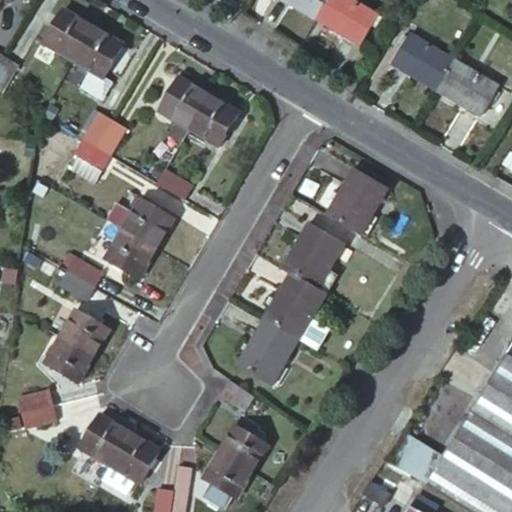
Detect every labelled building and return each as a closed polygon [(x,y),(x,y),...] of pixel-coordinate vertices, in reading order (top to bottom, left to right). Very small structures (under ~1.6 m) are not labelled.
[(284,0),(316,18),(327,0),(284,0)] [(327,0),(316,18),(361,45),(378,16),(351,0),(327,0)] [(44,43),(73,60),(93,28),(63,10),(44,43)] [(73,60),(104,78),(123,46),(93,28),(73,60)] [(393,65),(436,90),(453,60),(410,35),(393,65)] [(19,66),(2,56),(0,58),(0,91),(2,93),(19,66)] [(436,90),(481,117),(499,87),(453,60),(436,90)] [(188,128),(208,95),(177,77),(157,110),(176,121),(169,134),(180,141),(188,128)] [(188,128),(218,145),(238,112),(208,95),(188,128)] [(97,112),(81,139),(96,148),(112,120),(97,112)] [(126,128),(112,120),(96,148),(109,156),(126,128)] [(81,139),(73,152),(101,169),(109,156),(96,148),(81,139)] [(163,168),(154,182),(184,200),(192,185),(163,168)] [(352,168),(325,215),(358,234),(385,188),(352,168)] [(140,198),(122,229),(155,248),(173,217),(140,198)] [(290,274),(324,294),(338,269),(328,264),(341,243),(308,223),(281,268),(290,274)] [(122,229),(105,259),(137,279),(155,248),(122,229)] [(73,256),(65,270),(93,286),(102,273),(73,256)] [(65,270),(57,284),(85,300),(93,286),(65,270)] [(324,294),(290,274),(263,320),(297,339),(324,294)] [(74,309),(58,337),(92,356),(108,328),(74,309)] [(297,339),(263,320),(237,365),(270,385),(297,339)] [(58,337),(43,363),(77,383),(92,356),(58,337)] [(407,432),(389,460),(473,511),(511,511),(511,345),(443,455),(407,432)] [(241,410),(250,395),(227,380),(217,396),(241,410)] [(51,404),(47,389),(16,397),(20,412),(51,404)] [(55,421),(51,404),(20,412),(24,429),(55,421)] [(79,447),(109,465),(128,432),(97,414),(79,447)] [(250,472),(266,444),(233,424),(217,452),(250,472)] [(158,450),(128,432),(109,465),(100,479),(125,494),(134,479),(139,482),(158,450)] [(250,472),(217,452),(200,478),(201,478),(196,488),(215,499),(221,490),(234,498),(250,472)] [(182,511),(190,468),(176,465),(172,491),(168,511),(182,511)] [(370,478),(363,489),(385,503),(392,491),(370,478)] [(168,511),(172,491),(155,488),(150,511),(168,511)]
